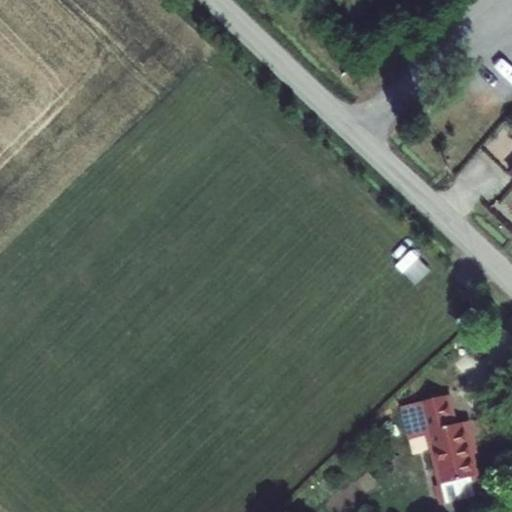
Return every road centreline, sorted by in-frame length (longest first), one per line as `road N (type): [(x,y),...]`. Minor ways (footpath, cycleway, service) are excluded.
road 1 (tertiary): [(200,0),(511,297)]
road 2 (unknown): [(360,153),(498,0)]
